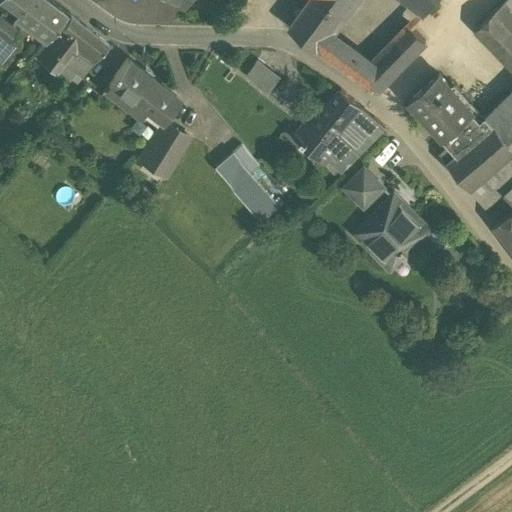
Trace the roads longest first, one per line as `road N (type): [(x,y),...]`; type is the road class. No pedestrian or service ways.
road 1 (residential): [(72,0),(140,36),(289,43),(387,105)]
road 2 (residential): [(387,105),(511,268)]
road 3 (residential): [(387,105),(481,0)]
